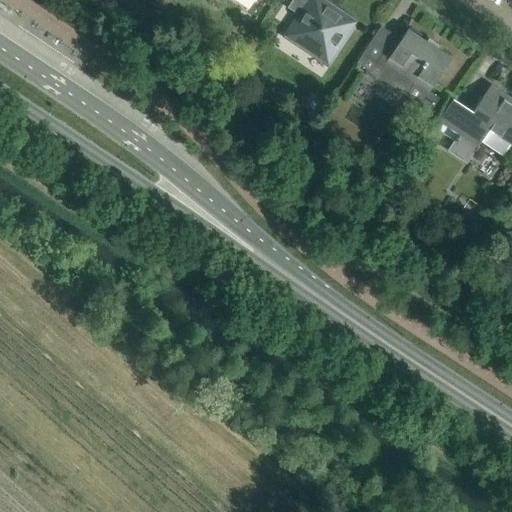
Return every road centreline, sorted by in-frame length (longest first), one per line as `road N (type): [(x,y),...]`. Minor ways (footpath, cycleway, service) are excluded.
road 1 (secondary): [(261,257),(223,195),(0,34)]
road 2 (secondary): [(0,90),(190,222),(261,257)]
road 3 (secondary): [(511,426),(261,257)]
